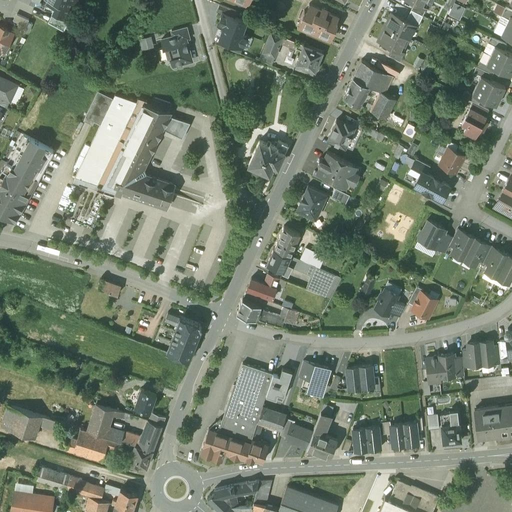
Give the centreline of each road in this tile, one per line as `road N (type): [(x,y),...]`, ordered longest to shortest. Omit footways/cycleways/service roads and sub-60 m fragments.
road 1 (tertiary): [(477,458),(192,479)]
road 2 (residential): [(279,336),(380,341),(467,324),(511,299)]
road 3 (tertiary): [(270,211),(374,0)]
road 4 (residential): [(196,0),(241,194),(270,211)]
road 5 (residential): [(220,316),(26,243)]
road 6 (tertiary): [(166,470),(168,441),(220,316)]
road 7 (residential): [(511,232),(468,208),(511,118)]
